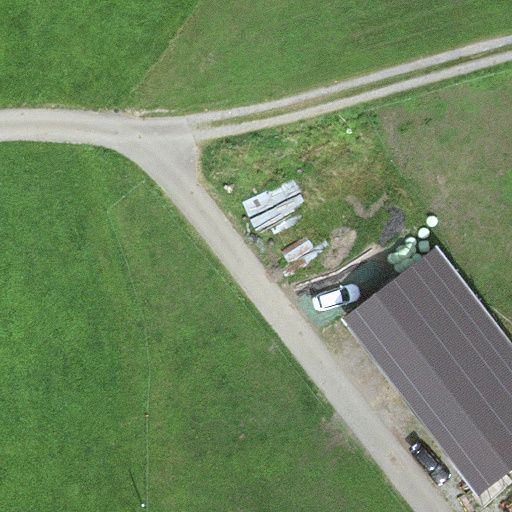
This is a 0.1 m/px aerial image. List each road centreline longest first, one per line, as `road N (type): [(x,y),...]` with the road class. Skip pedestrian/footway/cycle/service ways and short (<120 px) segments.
road 1 (track): [(511,59),(364,101),(141,141),(63,131),(0,135)]
road 2 (track): [(422,511),(182,213),(141,141)]
